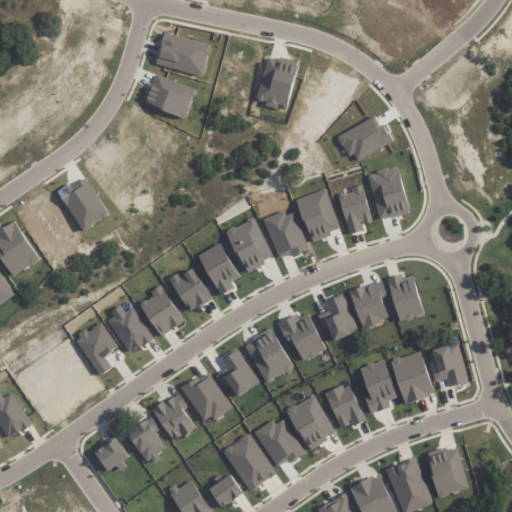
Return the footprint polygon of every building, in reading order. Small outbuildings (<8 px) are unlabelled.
[(378,220),(409,214),(399,168),(369,174),(378,220)] [(373,223),(362,186),(352,189),(353,192),(339,196),(350,235),(364,230),(363,225),(373,223)] [(246,272),(274,259),(255,218),(226,231),(246,272)] [(199,255),(221,296),(234,289),(231,283),(240,277),(221,243),(199,255)] [(414,276),(402,279),(401,275),(388,278),(399,322),(424,316),(414,276)] [(350,292),(363,329),(390,320),(382,298),(387,297),(382,281),(350,292)] [(160,336),(184,322),(162,285),(151,292),(153,296),(141,303),(160,336)] [(326,302),(330,311),(318,316),(325,331),(330,329),(336,342),(359,332),(343,295),(326,302)] [(125,312),(123,308),(107,318),(130,354),(154,338),(134,307),(125,312)] [(326,350),(308,314),(298,319),(297,315),(279,324),(286,338),(291,336),(303,361),(326,350)] [(294,368),(271,329),(244,345),(267,384),(294,368)] [(433,350),(436,364),(431,365),(435,382),(448,379),(450,387),(468,382),(458,343),(433,350)] [(392,360),(404,404),(434,396),(422,352),(392,360)] [(398,397),(384,360),(360,369),(370,396),(365,398),(371,414),(390,407),(388,401),(398,397)] [(341,429),(352,425),(352,426),(365,421),(350,384),(326,393),(341,429)] [(12,393),(4,398),(1,393),(0,393),(0,425),(9,439),(32,424),(12,393)] [(174,442),(196,429),(184,409),(188,406),(179,393),(153,410),(174,442)] [(336,434),(314,395),(286,411),(310,450),(336,434)] [(168,451),(156,432),(160,429),(152,417),(129,432),(149,463),(168,451)] [(96,452),(109,472),(120,464),(120,463),(130,457),(117,438),(96,452)] [(468,490),(458,448),(440,453),(439,450),(427,453),(438,498),(468,490)] [(412,511),(433,504),(416,458),(387,469),(402,511),(412,511)] [(222,508),(244,495),(232,475),(210,488),(222,508)] [(396,511),(380,475),(351,487),(362,511),(396,511)] [(212,511),(190,479),(169,493),(182,511),(212,511)]
